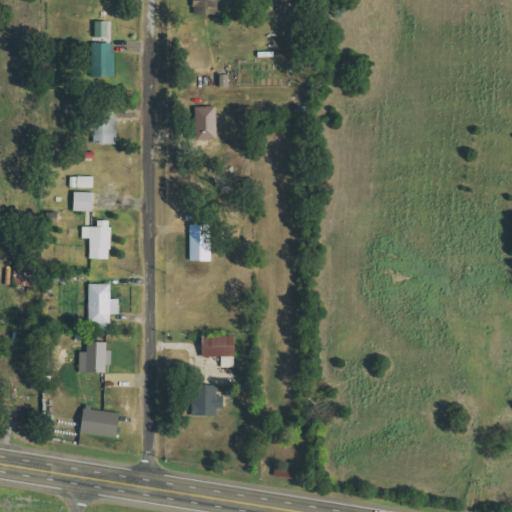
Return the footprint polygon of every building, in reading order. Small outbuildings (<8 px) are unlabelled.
[(195,0),(196,14),(212,14),(212,7),(221,8),(221,0),(195,0)] [(112,22),(99,22),(99,38),(112,38),(112,22)] [(118,52),(114,52),(114,43),(94,43),(93,77),(118,77),(118,52)] [(220,140),(219,107),(198,107),(199,140),(220,140)] [(120,144),(121,117),(97,116),(96,144),(120,144)] [(78,211),(97,212),(97,193),(78,192),(78,211)] [(93,238),(92,259),(113,259),(114,221),(100,221),(100,227),(85,227),(85,238),(93,238)] [(193,261),(213,261),(214,225),(193,225),(193,261)] [(38,288),(37,266),(16,266),(16,288),(38,288)] [(91,324),(114,324),(114,315),(122,315),(122,300),(114,300),(114,284),(92,284),(91,324)] [(233,336),(200,335),(200,356),(233,357),(233,336)] [(110,343),(91,342),(90,352),(83,352),(82,372),(109,373),(110,343)] [(216,395),(217,385),(192,384),(191,415),(215,415),(216,408),(222,408),(222,395),(216,395)] [(81,408),(79,433),(119,437),(121,412),(81,408)]
